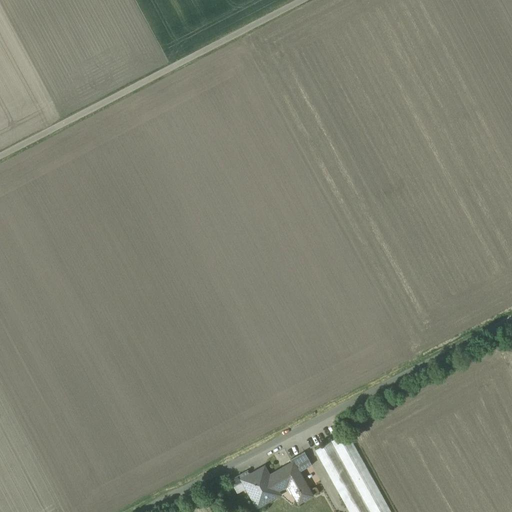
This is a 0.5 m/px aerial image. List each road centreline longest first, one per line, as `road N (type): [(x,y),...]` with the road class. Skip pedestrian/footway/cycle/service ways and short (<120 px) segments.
road 1 (unclassified): [(145,511),(511,321)]
road 2 (unclassified): [(307,0),(0,159)]
